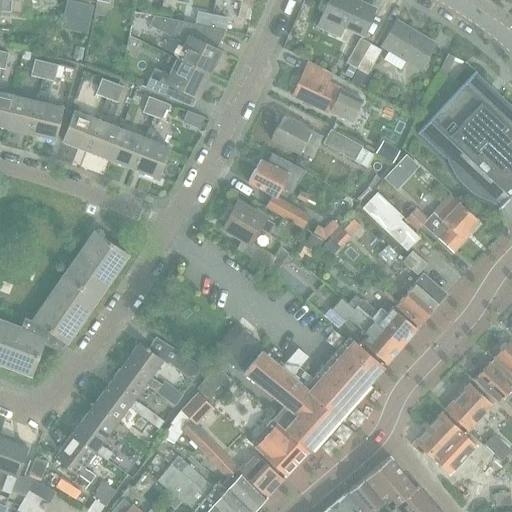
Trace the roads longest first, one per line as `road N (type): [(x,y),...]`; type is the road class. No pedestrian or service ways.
road 1 (residential): [(0,399),(36,408),(54,398),(167,231)]
road 2 (residential): [(167,231),(235,110),(282,0)]
road 3 (secondary): [(381,431),(405,383),(511,257)]
road 4 (residential): [(167,231),(94,195),(0,167)]
